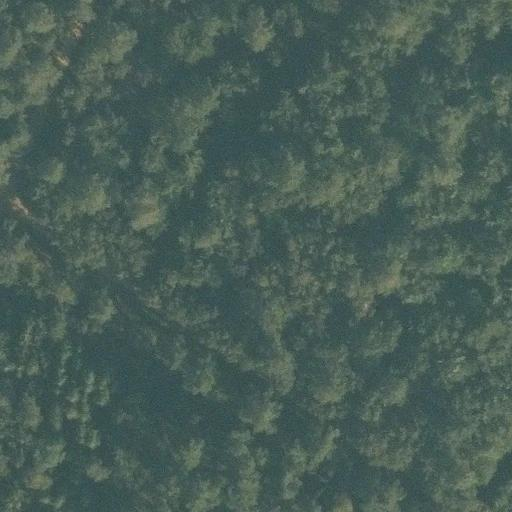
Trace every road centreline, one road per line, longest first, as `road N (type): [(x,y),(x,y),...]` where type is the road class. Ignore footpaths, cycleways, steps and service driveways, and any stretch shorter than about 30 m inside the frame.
road 1 (track): [(0,164),(511,500)]
road 2 (track): [(69,0),(0,158)]
